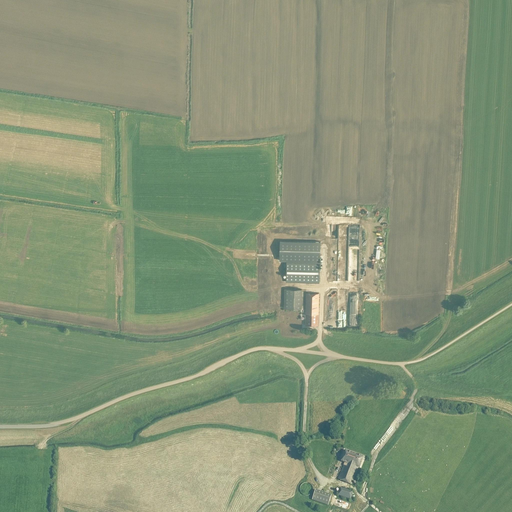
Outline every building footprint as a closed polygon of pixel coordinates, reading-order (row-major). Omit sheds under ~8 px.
[(279,261),(287,261),(286,282),(319,283),(320,243),(280,242),(279,261)] [(334,258),(329,258),(330,274),(333,274),(333,277),(340,277),(339,246),(333,247),(334,258)] [(302,290),(285,289),(284,309),(301,309),(302,290)] [(306,294),(305,326),(318,326),(319,294),(306,294)] [(341,461),(345,462),(357,467),(358,467),(359,467),(363,457),(345,450),(341,461)] [(357,467),(345,462),(338,479),(351,484),(357,467)] [(306,483),(304,483),(302,484),(301,485),(300,487),(300,489),(300,491),(301,493),(302,494),(304,495),(306,496),(308,495),(310,494),(311,493),(312,491),(313,489),(312,487),(312,485),(310,484),(308,483),(306,483)] [(340,488),(338,495),(350,499),(353,492),(340,488)] [(328,505),(331,495),(315,490),(312,500),(328,505)]
